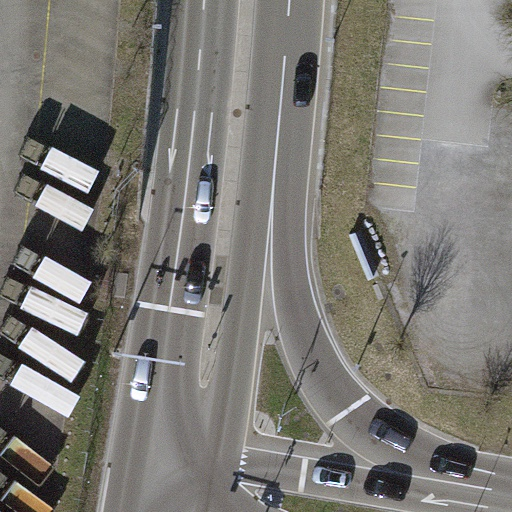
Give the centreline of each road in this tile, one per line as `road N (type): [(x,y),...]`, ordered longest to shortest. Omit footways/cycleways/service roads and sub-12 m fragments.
road 1 (secondary): [(204,0),(144,460)]
road 2 (secondary): [(491,491),(388,441),(323,377),(299,321),(274,178)]
road 3 (secondary): [(218,465),(274,178)]
road 4 (secondary): [(491,491),(218,465)]
road 5 (secondary): [(274,178),(290,0)]
